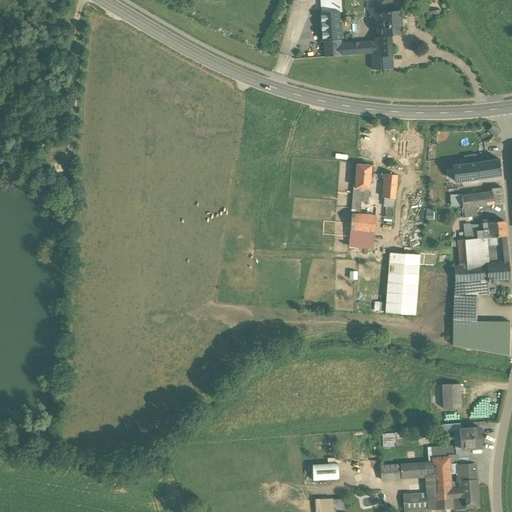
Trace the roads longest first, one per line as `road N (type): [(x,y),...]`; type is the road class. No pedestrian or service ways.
road 1 (tertiary): [(102,0),(193,53),(312,99),(410,113),(502,108)]
road 2 (track): [(65,184),(82,0)]
road 3 (residential): [(511,387),(497,511)]
road 4 (residential): [(502,108),(511,228)]
